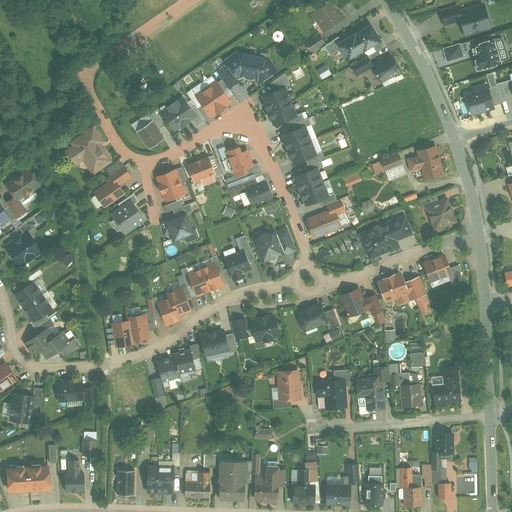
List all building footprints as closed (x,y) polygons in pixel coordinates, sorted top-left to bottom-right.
[(101,23),(88,0),(77,0),(71,4),(87,32),(101,23)] [(342,20),(330,1),(313,13),(318,20),(321,18),(329,29),(342,20)] [(460,12),(459,12),(461,20),(466,35),(488,28),(484,18),(487,17),(483,5),(460,12)] [(458,6),(441,12),(445,25),(461,20),(459,12),(460,12),(458,6)] [(342,42),(339,45),(341,49),(348,59),(363,49),(364,51),(372,45),(380,40),(379,40),(371,26),(355,36),(355,34),(342,42)] [(320,35),(306,44),(312,52),(325,42),(320,35)] [(339,45),(342,42),(338,37),(325,46),(331,56),(341,49),(339,45)] [(382,38),(379,40),(380,40),(372,45),(376,53),(387,46),(382,38)] [(500,61),(509,59),(502,38),(494,40),(500,61)] [(493,39),(474,45),(475,48),(473,49),(475,55),(473,56),(478,70),(501,63),(500,61),(494,40),(493,39)] [(459,44),(443,49),(447,62),(463,57),(459,44)] [(268,59),(238,53),(227,61),(229,64),(239,77),(243,75),(245,75),(247,74),(253,75),(254,77),(256,77),(259,81),(276,70),(268,59)] [(393,56),(373,67),(377,74),(377,75),(378,75),(382,81),(401,71),(393,56)] [(368,57),(352,66),(358,75),(373,67),(368,57)] [(239,77),(229,64),(218,72),(227,86),(229,88),(239,81),(239,78),(239,77)] [(286,73),(271,83),(275,92),(285,88),(286,89),(292,86),(286,73)] [(493,73),(486,75),(490,88),(497,86),(493,73)] [(223,80),(218,83),(222,89),(227,86),(223,80)] [(511,84),(511,83),(511,81),(511,80),(500,83),(505,100),(511,98),(511,84)] [(218,83),(217,82),(207,89),(221,110),(227,106),(226,105),(231,102),(228,97),(222,89),(218,83)] [(476,92),(466,95),(472,114),(493,108),(493,106),(502,103),(497,86),(490,88),(487,89),(486,85),(475,88),(476,92)] [(227,86),(222,89),(228,97),(232,93),(229,88),(227,86)] [(275,92),(264,96),(266,102),(265,103),(268,109),(269,109),(269,110),(291,102),(286,89),(285,88),(275,92)] [(207,89),(197,96),(211,116),(216,113),(221,110),(207,89)] [(169,109),(163,113),(175,130),(190,119),(195,116),(190,109),(183,99),(178,103),(176,101),(168,107),(169,109)] [(291,102),(269,110),(270,112),(269,112),(272,119),(272,118),(275,124),(286,120),(296,116),(296,115),(291,102)] [(195,106),(190,109),(195,116),(190,119),(195,127),(206,120),(195,106)] [(165,125),(155,110),(148,115),(152,121),(158,130),(165,125)] [(296,116),(286,120),(289,126),(292,125),(305,119),(303,113),(296,115),(296,116)] [(305,119),(292,125),(295,131),(305,127),(312,125),(309,118),(305,119)] [(152,121),(137,131),(150,149),(165,139),(158,130),(152,121)] [(295,131),(284,135),(286,141),(285,141),(288,148),(289,148),(289,149),(311,141),(305,127),(295,131)] [(93,173),(111,161),(99,143),(102,141),(93,129),(72,143),(74,145),(67,150),(77,165),(84,160),(93,173)] [(311,141),(289,149),(290,151),(289,151),(291,157),(292,157),(295,163),(306,159),(316,155),(316,154),(311,141)] [(436,146),(419,151),(420,156),(409,159),(412,171),(424,168),(426,178),(443,174),(436,146)] [(241,153),(239,147),(227,152),(237,175),(247,172),(247,171),(246,168),(253,165),(252,165),(247,151),(241,153)] [(316,155),(306,159),(308,165),(304,166),(305,166),(325,158),(322,151),(316,154),(316,155)] [(398,153),(382,159),(390,180),(405,174),(398,153)] [(215,156),(209,158),(213,169),(219,166),(215,156)] [(200,161),(197,162),(197,161),(196,162),(197,162),(189,165),(196,182),(202,179),(204,184),(214,180),(212,175),(215,174),(213,169),(209,158),(208,158),(201,161),(200,160),(200,161)] [(325,158),(305,166),(307,173),(317,169),(318,169),(324,167),(321,160),(325,158)] [(258,162),(252,165),(253,165),(246,168),(247,171),(247,172),(250,180),(256,178),(263,175),(258,162)] [(124,166),(111,175),(115,180),(118,185),(131,176),(124,166)] [(219,166),(213,169),(215,174),(215,176),(222,173),(220,166),(219,166)] [(188,180),(183,167),(175,170),(177,169),(182,182),(188,180)] [(175,170),(158,177),(161,185),(160,185),(163,193),(164,192),(167,200),(185,193),(181,183),(182,182),(177,169),(175,170)] [(307,173),(296,177),(298,183),(297,183),(300,190),(301,189),(301,191),(323,182),(318,169),(317,169),(307,173)] [(30,171),(8,185),(16,197),(18,200),(19,199),(40,185),(30,171)] [(359,173),(344,179),(347,187),(362,181),(359,173)] [(250,180),(242,183),(245,191),(247,190),(259,185),(256,178),(250,180)] [(115,180),(96,193),(105,206),(124,193),(118,185),(115,180)] [(259,185),(247,190),(252,203),(272,196),(266,182),(259,185)] [(323,182),(301,191),(302,192),(301,193),(304,199),(305,199),(307,205),(318,200),(328,196),(323,182)] [(134,193),(119,204),(122,209),(132,202),(134,205),(139,201),(134,193)] [(335,193),(328,196),(318,200),(321,207),(327,204),(337,200),(335,193)] [(415,193),(404,198),(406,204),(418,199),(415,193)] [(437,195),(420,201),(423,210),(428,208),(427,208),(440,203),(437,195)] [(27,211),(19,199),(18,200),(16,197),(7,203),(9,206),(17,218),(27,211)] [(181,199),(164,206),(167,213),(174,210),(184,206),(181,199)] [(337,200),(327,204),(330,211),(335,209),(337,214),(345,211),(340,199),(337,200)] [(440,203),(427,208),(428,208),(436,229),(455,221),(447,200),(440,203)] [(358,216),(352,201),(347,203),(353,218),(358,216)] [(360,211),(371,213),(373,203),(362,201),(360,211)] [(122,209),(113,215),(125,232),(144,219),(134,205),(132,202),(122,209)] [(184,206),(174,210),(177,217),(186,214),(194,211),(190,203),(184,206)] [(267,214),(272,213),(274,218),(282,216),(278,203),(264,207),(267,214)] [(4,210),(0,204),(0,224),(9,219),(10,218),(4,210)] [(17,218),(9,206),(4,210),(10,218),(9,219),(13,224),(19,220),(17,218)] [(224,207),(222,215),(231,218),(233,209),(224,207)] [(330,211),(310,219),(310,221),(308,222),(314,235),(316,235),(317,236),(338,227),(338,226),(341,225),(337,214),(335,209),(330,211)] [(177,217),(167,221),(169,228),(168,229),(171,235),(172,234),(174,241),(194,233),(186,214),(177,217)] [(34,217),(20,227),(25,234),(28,232),(29,232),(39,225),(34,217)] [(405,217),(388,223),(388,225),(389,224),(395,240),(412,234),(405,217)] [(378,226),(376,226),(375,228),(375,230),(362,235),(371,256),(397,246),(395,240),(389,224),(388,225),(381,228),(380,226),(378,226)] [(287,229),(276,234),(284,254),(295,250),(287,229)] [(274,230),(254,238),(263,262),(284,254),(276,234),(274,230)] [(25,234),(8,246),(12,252),(11,253),(16,260),(17,260),(19,263),(26,259),(27,261),(35,256),(33,253),(40,249),(29,232),(28,232),(25,234)] [(246,235),(236,239),(241,252),(245,251),(249,262),(256,259),(246,235)] [(217,255),(212,243),(208,244),(213,257),(217,255)] [(241,252),(225,258),(234,281),(246,276),(244,271),(251,268),(249,262),(245,251),(241,252)] [(330,254),(323,251),(320,258),(327,261),(330,254)] [(224,272),(217,255),(213,257),(211,257),(214,264),(219,274),(224,272)] [(445,255),(425,263),(432,281),(449,274),(451,273),(450,268),(445,255)] [(214,264),(202,269),(210,290),(223,285),(219,274),(214,264)] [(459,265),(450,268),(451,273),(449,274),(454,286),(462,283),(461,269),(459,265)] [(190,273),(187,267),(181,269),(185,280),(188,286),(193,284),(189,274),(190,273)] [(190,273),(189,274),(193,284),(198,295),(210,290),(202,269),(190,273)] [(395,275),(385,279),(385,280),(379,282),(386,301),(407,293),(409,292),(405,283),(401,274),(395,276),(395,275)] [(29,277),(14,288),(18,293),(33,283),(29,277)] [(420,277),(405,283),(409,292),(407,293),(410,300),(427,294),(420,277)] [(188,286),(185,280),(179,282),(182,289),(182,288),(186,299),(192,297),(188,286)] [(18,293),(16,295),(25,308),(43,296),(34,282),(33,283),(18,293)] [(182,289),(169,294),(171,298),(178,315),(179,315),(191,310),(186,299),(182,288),(182,289)] [(359,289),(342,295),(350,316),(371,308),(368,300),(364,302),(359,289)] [(376,295),(367,298),(371,308),(373,314),(383,311),(377,295),(377,296),(376,295)] [(43,296),(25,308),(34,321),(46,313),(52,309),(43,296)] [(157,297),(152,299),(154,312),(155,316),(163,313),(159,303),(159,302),(157,297)] [(159,302),(159,303),(163,313),(167,324),(180,319),(179,315),(178,315),(171,298),(159,302)] [(320,304),(298,313),(305,330),(326,321),(327,321),(324,313),(320,304)] [(340,326),(334,309),(324,313),(327,321),(326,321),(330,330),(340,326)] [(154,312),(145,314),(145,315),(148,331),(157,330),(155,316),(154,312)] [(46,313),(34,321),(31,322),(36,328),(50,318),(46,313)] [(145,315),(129,317),(130,321),(133,340),(134,340),(149,337),(148,331),(145,315)] [(267,317),(260,319),(252,321),(253,323),(247,325),(249,334),(255,333),(257,340),(264,339),(264,341),(273,339),(272,337),(279,335),(275,316),(267,317)] [(245,318),(233,321),(237,339),(250,336),(249,334),(247,325),(245,318)] [(130,321),(114,323),(115,327),(117,344),(118,346),(134,343),(134,340),(133,340),(130,321)] [(115,327),(107,328),(110,345),(117,344),(115,327)] [(48,329),(27,343),(34,353),(41,348),(55,338),(54,338),(48,329)] [(224,330),(202,335),(206,355),(228,350),(225,335),(224,330)] [(339,330),(328,332),(329,340),(340,338),(339,330)] [(394,330),(385,330),(386,338),(395,337),(394,330)] [(62,333),(54,338),(55,338),(41,348),(48,358),(60,349),(69,343),(62,333)] [(234,333),(225,335),(228,350),(228,353),(238,351),(234,333)] [(75,338),(69,343),(60,349),(64,355),(79,345),(75,338)] [(200,357),(197,344),(190,345),(191,349),(194,359),(200,357)] [(191,349),(185,351),(184,352),(182,353),(180,352),(174,353),(175,357),(179,373),(180,373),(196,369),(194,359),(191,349)] [(424,352),(410,353),(412,367),(426,366),(424,352)] [(169,359),(168,360),(166,361),(164,360),(158,362),(163,382),(181,377),(180,373),(179,373),(175,357),(169,359)] [(464,363),(456,363),(456,366),(457,366),(458,380),(465,380),(464,363)] [(5,364),(0,367),(0,390),(17,379),(12,371),(10,372),(5,364)] [(448,384),(433,385),(435,403),(460,401),(458,384),(459,384),(458,380),(457,366),(456,366),(443,368),(444,378),(447,378),(448,384)] [(389,367),(375,368),(376,377),(381,376),(382,381),(390,380),(389,367)] [(350,369),(343,370),(343,380),(344,380),(344,386),(351,385),(350,369)] [(335,381),(317,382),(318,396),(326,395),(327,408),(346,406),(344,386),(344,380),(343,380),(343,370),(334,371),(335,381)] [(298,371),(279,372),(281,400),(291,400),(300,399),(298,371)] [(399,374),(391,374),(392,386),(400,386),(399,374)] [(376,377),(365,378),(365,379),(357,380),(359,397),(367,396),(367,406),(368,410),(384,408),(382,381),(381,376),(376,377)] [(160,383),(159,378),(151,380),(156,397),(166,395),(164,387),(160,383)] [(74,380),(66,381),(66,383),(58,384),(59,388),(57,390),(57,395),(60,397),(60,401),(84,398),(82,381),(74,382),(74,380)] [(418,384),(401,385),(403,406),(420,405),(418,384)] [(94,387),(86,389),(89,406),(96,405),(97,402),(94,387)] [(45,389),(35,388),(34,396),(33,406),(43,407),(45,389)] [(34,396),(15,394),(14,400),(12,400),(11,414),(13,414),(12,420),(30,422),(33,406),(34,396)] [(367,406),(367,396),(359,397),(359,405),(361,406),(367,406)] [(281,400),(273,400),(274,409),(292,408),(291,400),(281,400)] [(260,429),(260,425),(253,425),(253,439),(269,439),(269,429),(260,429)] [(453,434),(437,435),(437,453),(432,453),(432,469),(442,469),(442,468),(442,454),(453,453),(453,434)] [(97,440),(84,440),(83,456),(96,456),(97,440)] [(57,445),(49,445),(50,463),(58,463),(57,445)] [(181,452),(173,452),(173,461),(173,466),(180,466),(181,452)] [(217,455),(205,454),(204,466),(216,467),(217,455)] [(261,455),(253,455),(252,461),(252,473),(260,473),(261,455)] [(79,474),(79,460),(69,460),(70,474),(79,474)] [(252,461),(222,460),(222,467),(219,467),(218,482),(221,483),(221,482),(241,483),(251,484),(252,473),(252,461)] [(173,461),(160,461),(160,466),(160,469),(173,469),(173,466),(173,461)] [(317,464),(307,464),(307,471),(310,471),(310,481),(319,480),(317,464)] [(357,465),(348,465),(349,476),(344,476),(344,486),(350,486),(350,483),(359,483),(357,465)] [(432,487),(432,465),(422,465),(423,477),(425,477),(425,487),(432,487)] [(48,466),(29,468),(30,489),(45,488),(50,488),(48,466)] [(173,469),(160,469),(160,466),(149,466),(148,491),(165,492),(165,491),(173,491),(173,492),(174,492),(174,469),(173,469)] [(30,489),(29,468),(8,469),(10,491),(14,491),(30,489)] [(412,475),(402,475),(402,468),(396,469),(397,488),(404,488),(404,489),(400,489),(399,490),(399,497),(401,499),(405,498),(405,506),(422,505),(421,487),(421,475),(412,475)] [(267,477),(257,477),(257,481),(256,481),(256,498),(265,499),(265,501),(270,501),(270,502),(276,502),(277,501),(278,485),(278,470),(267,469),(267,477)] [(384,477),(375,477),(375,470),(365,469),(365,484),(367,484),(366,504),(383,505),(384,484),(383,484),(384,481),(384,477)] [(118,470),(117,495),(134,495),(135,470),(118,470)] [(286,470),(278,470),(278,485),(285,486),(286,470)] [(307,471),(299,471),(299,485),(310,486),(310,481),(310,471),(307,471)] [(210,473),(199,472),(199,478),(202,478),(202,483),(210,483),(210,473)] [(70,474),(65,475),(66,492),(72,492),(78,492),(85,491),(84,474),(79,474),(70,474)] [(202,483),(193,482),(193,497),(210,497),(210,483),(202,483)] [(241,483),(221,482),(221,483),(220,498),(240,498),(241,483)] [(451,484),(439,484),(439,499),(451,499),(451,484)] [(299,485),(295,485),(294,502),(314,503),(315,486),(310,486),(299,485)] [(344,486),(327,485),(327,503),(349,504),(350,486),(344,486)]
